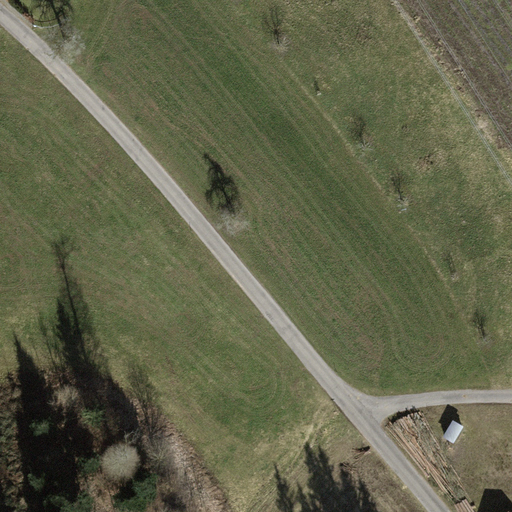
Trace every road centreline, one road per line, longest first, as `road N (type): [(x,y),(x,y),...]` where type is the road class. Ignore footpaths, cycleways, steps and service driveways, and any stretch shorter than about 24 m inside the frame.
road 1 (unclassified): [(441,511),(78,88),(0,16)]
road 2 (track): [(354,410),(511,396)]
